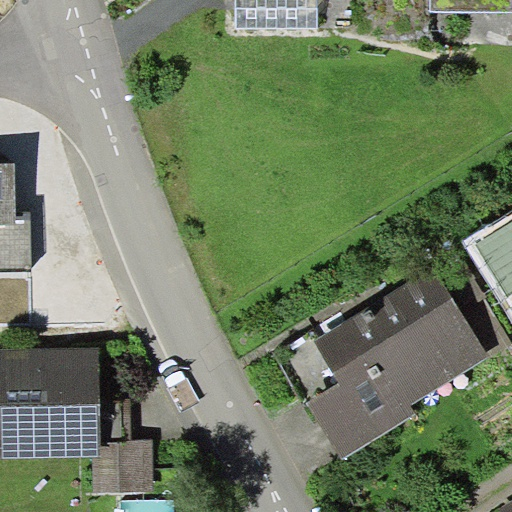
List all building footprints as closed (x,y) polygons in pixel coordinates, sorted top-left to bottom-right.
[(317,27),(316,0),(235,0),(236,27),(317,27)] [(0,225),(18,225),(18,214),(17,163),(0,163),(0,225)] [(511,210),(463,240),(511,321),(511,210)] [(32,214),(18,214),(18,225),(0,225),(0,271),(32,271),(32,214)] [(434,269),(315,341),(340,382),(308,401),(343,459),(417,415),(411,405),(488,358),(434,269)] [(99,346),(0,347),(0,455),(92,454),(100,454),(100,442),(100,398),(99,346)] [(131,398),(100,398),(100,442),(132,441),(131,398)] [(132,441),(100,442),(100,454),(92,454),(93,491),(154,490),(153,441),(132,441)] [(511,511),(511,499),(499,507),(501,511),(511,511)]
